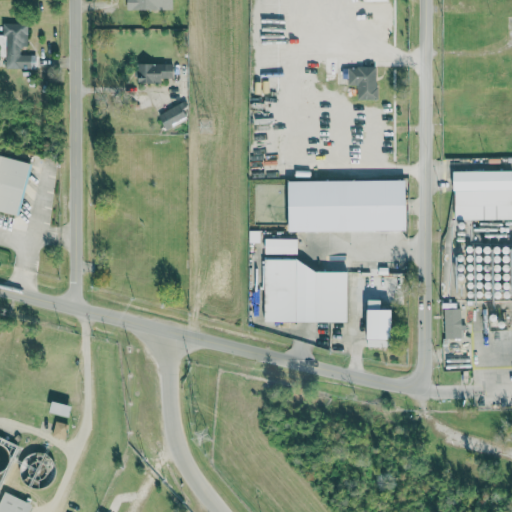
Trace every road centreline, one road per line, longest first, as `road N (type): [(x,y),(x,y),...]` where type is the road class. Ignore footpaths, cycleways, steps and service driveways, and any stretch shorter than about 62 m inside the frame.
road 1 (residential): [(0,289),(390,391),(432,385)]
road 2 (residential): [(432,385),(434,0)]
road 3 (residential): [(79,310),(77,0)]
road 4 (residential): [(177,336),(168,417),(180,457),(225,511)]
